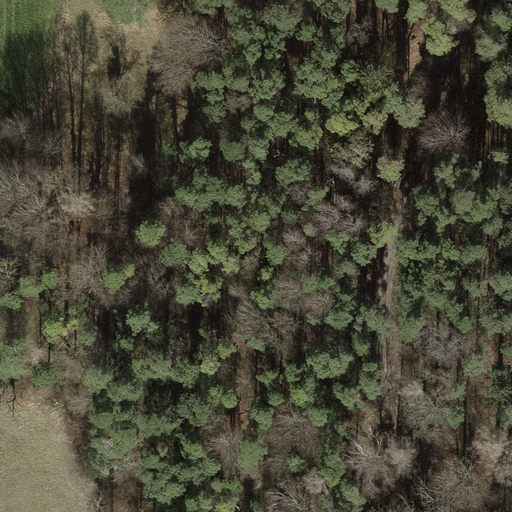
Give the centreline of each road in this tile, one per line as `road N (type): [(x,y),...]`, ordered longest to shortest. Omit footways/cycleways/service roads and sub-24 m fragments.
road 1 (track): [(444,511),(410,446),(396,364),(396,252),(469,24),(468,0)]
road 2 (track): [(0,211),(52,45),(57,0)]
